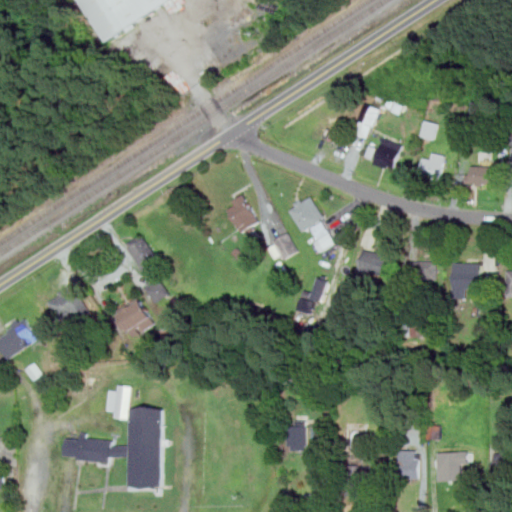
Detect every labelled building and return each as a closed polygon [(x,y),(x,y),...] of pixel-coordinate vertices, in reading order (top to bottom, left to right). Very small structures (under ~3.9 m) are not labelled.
[(83,0),(107,40),(174,1),(173,0),(83,0)] [(383,109),(369,103),(356,131),(370,137),(383,109)] [(441,123),(429,119),(424,135),(437,139),(441,123)] [(407,144),(385,135),(375,160),(396,169),(407,144)] [(437,153),(428,151),(422,173),(442,179),(449,156),(437,153)] [(470,166),(470,183),(503,183),(503,166),(470,166)] [(265,222),(245,194),(227,206),(247,234),(265,222)] [(337,242),(324,218),(326,217),(314,194),(292,207),(305,231),(312,228),(325,250),(337,242)] [(285,259),(301,251),(291,230),(275,238),(285,259)] [(129,243),(148,272),(164,262),(145,232),(129,243)] [(394,277),(400,258),(367,248),(361,268),(394,277)] [(412,278),(435,278),(435,260),(412,260),(412,278)] [(484,263),(457,263),(457,287),(484,287),(484,263)] [(325,297),(331,280),(321,276),(314,293),(325,297)] [(171,295),(165,279),(150,285),(156,300),(171,295)] [(62,322),(91,309),(79,285),(51,299),(62,322)] [(157,323),(144,297),(120,309),(134,335),(157,323)] [(0,334),(0,343),(12,359),(42,337),(26,315),(0,334)] [(168,407),(134,406),(135,386),(112,386),(111,409),(118,409),(118,416),(134,417),(133,445),(116,445),(116,437),(82,436),(82,438),(68,438),(67,458),(113,460),(113,455),(134,456),(133,485),(166,486),(168,407)] [(511,411),(503,411),(503,427),(511,427),(511,411)] [(291,449),(311,449),(311,421),(291,421),(291,449)] [(402,477),(423,477),(423,449),(402,449),(402,477)] [(464,451),(443,451),(443,478),(464,478),(464,451)] [(511,452),(497,452),(497,472),(511,472),(511,452)] [(352,495),(371,495),(371,465),(351,465),(352,495)]
